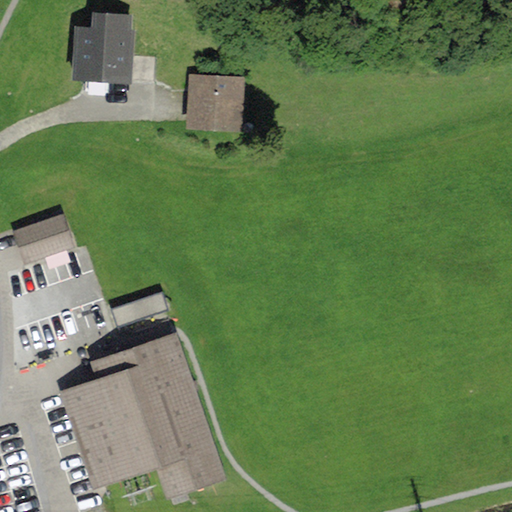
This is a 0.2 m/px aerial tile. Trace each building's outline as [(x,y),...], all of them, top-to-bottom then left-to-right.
[(76,34),(72,89),(131,94),(132,85),(134,57),(136,33),(132,33),(134,17),(91,14),(90,35),(76,34)] [(157,58),(134,57),(132,85),(155,87),(157,58)] [(251,82),(194,82),(194,142),(251,142),(251,82)] [(77,250),(66,217),(13,235),(25,268),(77,250)] [(163,296),(113,313),(119,331),(170,315),(163,296)] [(127,358),(96,368),(100,378),(67,389),(100,483),(160,462),(169,486),(225,466),(181,339),(127,358)]
